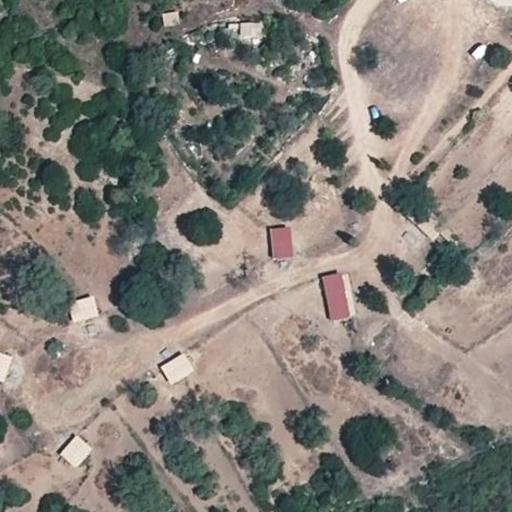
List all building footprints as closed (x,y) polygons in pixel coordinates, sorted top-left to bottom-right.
[(230,42),(262,41),(262,25),(230,26),(230,42)] [(271,230),(275,260),(297,257),(293,227),(271,230)] [(329,322),(351,320),(348,275),(326,276),(329,322)] [(77,324),(102,318),(96,297),(72,303),(77,324)] [(0,381),(6,384),(16,359),(0,352),(0,381)] [(162,367),(174,387),(198,372),(186,353),(162,367)] [(78,470),(95,450),(78,436),(61,456),(78,470)]
